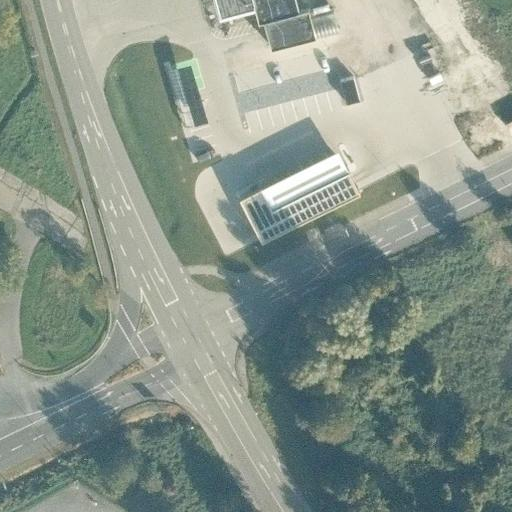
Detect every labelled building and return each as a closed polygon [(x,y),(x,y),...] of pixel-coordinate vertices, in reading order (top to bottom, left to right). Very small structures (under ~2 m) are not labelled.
[(261,21),(297,10),(294,0),(214,0),(219,15),(252,5),(257,23),(261,21)] [(297,10),(261,21),(270,49),(314,36),(305,8),(297,10)] [(429,45),(415,11),(397,19),(411,52),(429,45)] [(361,97),(355,76),(340,80),(346,101),(361,97)] [(232,185),(240,202),(337,153),(329,136),(232,185)] [(250,222),(260,241),(357,191),(347,173),(337,153),(240,202),(250,222)]
